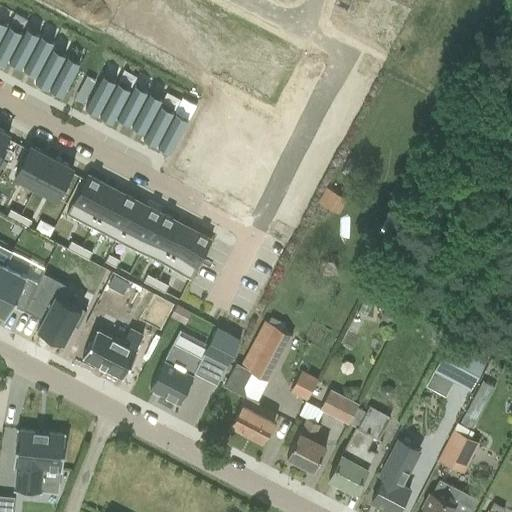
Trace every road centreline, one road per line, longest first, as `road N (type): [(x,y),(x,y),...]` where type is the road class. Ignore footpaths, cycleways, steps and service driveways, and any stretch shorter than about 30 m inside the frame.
road 1 (residential): [(0,99),(253,236)]
road 2 (residential): [(315,511),(101,398)]
